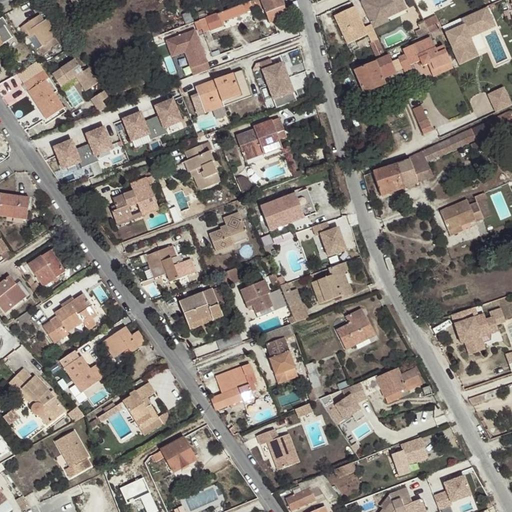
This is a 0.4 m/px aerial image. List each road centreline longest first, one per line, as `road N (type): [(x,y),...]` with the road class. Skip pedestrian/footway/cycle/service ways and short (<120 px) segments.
road 1 (residential): [(303,0),(386,276),(452,398)]
road 2 (residential): [(29,156),(266,502)]
